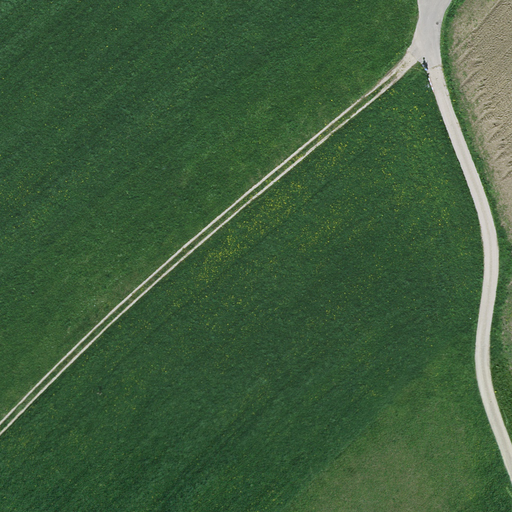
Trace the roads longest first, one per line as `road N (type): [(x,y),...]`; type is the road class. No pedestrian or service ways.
road 1 (track): [(427,49),(88,349),(0,438)]
road 2 (track): [(511,447),(485,374),(497,255),(427,49),(433,0)]
